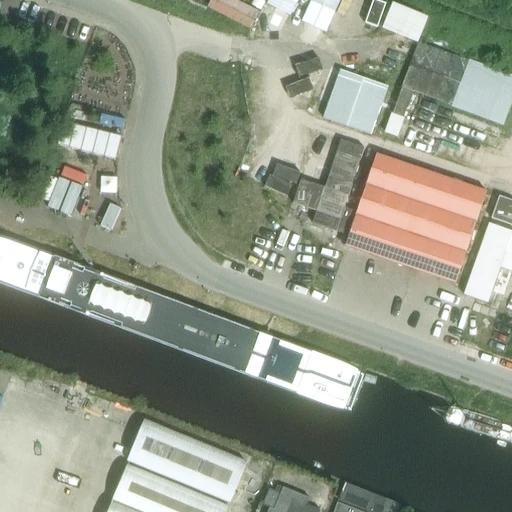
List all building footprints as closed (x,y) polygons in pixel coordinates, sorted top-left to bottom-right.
[(269,0),(267,5),(290,17),(298,0),(269,0)] [(326,33),(340,0),(312,0),(302,22),(326,33)] [(427,20),(392,6),(383,28),(418,42),(427,20)] [(511,76),(418,42),(384,133),(427,149),(443,105),(503,128),(511,103),(511,76)] [(387,88),(340,72),(324,119),(371,135),(387,88)] [(114,160),(120,138),(63,123),(57,145),(114,160)] [(313,223),(349,236),(357,213),(344,209),(364,150),(319,135),(294,203),(318,211),(313,223)] [(345,242),(344,247),(345,247),(455,284),(487,192),(376,155),(347,243),(345,242)] [(511,246),(509,245),(511,235),(511,233),(488,226),(465,296),(488,304),(500,269),(511,273),(511,246)] [(47,252),(31,295),(444,449),(460,406),(47,252)] [(105,511),(223,511),(244,463),(144,421),(105,511)] [(320,511),(321,511),(309,507),(311,500),(284,489),(282,495),(271,490),(266,501),(273,504),(269,511),(320,511)]
